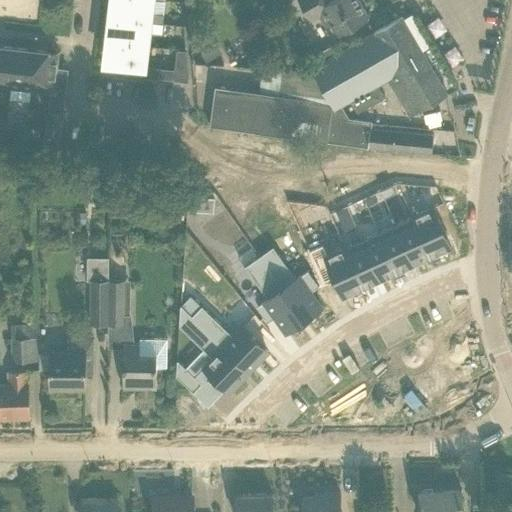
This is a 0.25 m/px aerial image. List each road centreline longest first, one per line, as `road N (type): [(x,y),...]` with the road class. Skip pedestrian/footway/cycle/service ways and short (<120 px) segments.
road 1 (residential): [(232,445),(282,382),(376,313),(486,265)]
road 2 (tertiary): [(232,445),(452,442),(511,417)]
road 3 (tertiary): [(0,449),(232,445)]
road 4 (unclassified): [(486,265),(483,217),(511,52)]
